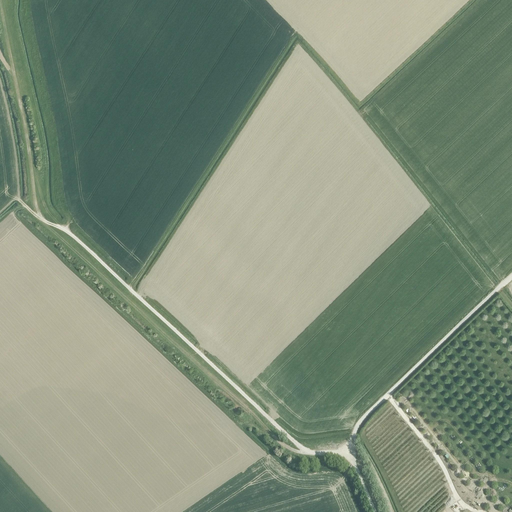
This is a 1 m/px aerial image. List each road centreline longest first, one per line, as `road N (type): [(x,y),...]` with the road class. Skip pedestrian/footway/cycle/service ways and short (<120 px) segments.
road 1 (unclassified): [(351,454),(300,448),(72,234),(23,204)]
road 2 (unclassified): [(511,275),(363,416),(351,454)]
road 3 (track): [(44,221),(0,0)]
